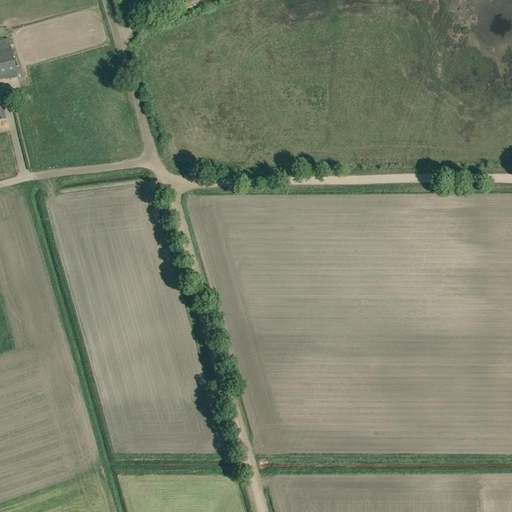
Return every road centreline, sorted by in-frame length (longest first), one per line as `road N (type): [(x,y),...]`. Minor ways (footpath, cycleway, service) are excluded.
road 1 (track): [(166,183),(511,179)]
road 2 (track): [(259,511),(166,183)]
road 3 (track): [(155,161),(106,0)]
road 4 (track): [(34,175),(155,161)]
